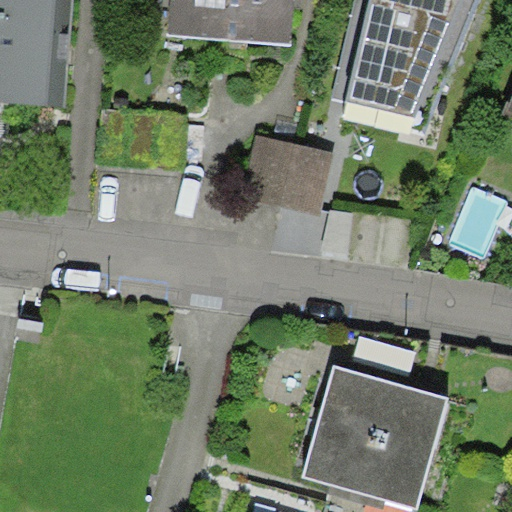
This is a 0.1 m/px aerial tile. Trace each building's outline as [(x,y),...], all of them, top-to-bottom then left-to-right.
[(0,0),(0,100),(63,107),(73,0),(0,0)] [(289,0),(171,0),(169,36),(286,45),(289,0)] [(415,16),(373,5),(343,119),(445,146),(473,40),(413,24),(415,16)] [(511,101),(503,126),(511,129),(511,101)] [(334,156),(255,139),(242,201),(321,217),(334,156)] [(414,511),(446,402),(332,370),(300,483),(401,511),(414,511)]
